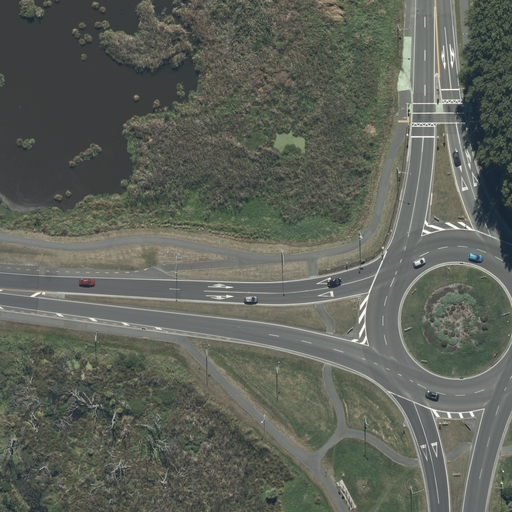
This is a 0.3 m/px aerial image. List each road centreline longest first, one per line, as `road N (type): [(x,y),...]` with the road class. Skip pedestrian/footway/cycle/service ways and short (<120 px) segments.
road 1 (trunk): [(400,371),(294,338),(0,296)]
road 2 (trunk): [(0,284),(265,294),(398,272)]
road 3 (secondary): [(442,0),(464,164),(502,261)]
road 4 (secondary): [(403,267),(422,148),(428,0)]
road 5 (trunk): [(439,511),(405,375)]
road 6 (trunk): [(506,377),(474,511)]
